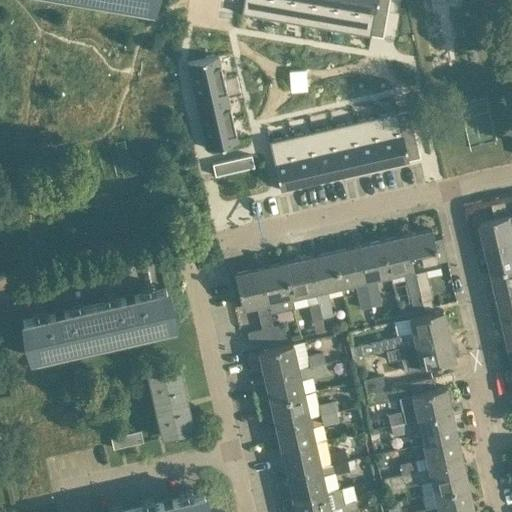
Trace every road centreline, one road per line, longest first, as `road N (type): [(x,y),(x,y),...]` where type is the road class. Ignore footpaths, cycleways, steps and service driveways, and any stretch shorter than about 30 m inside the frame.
road 1 (residential): [(496,511),(476,416),(493,375),(449,190)]
road 2 (residential): [(190,247),(449,190)]
road 3 (residential): [(233,451),(190,247)]
road 4 (residential): [(51,496),(233,451)]
road 5 (residential): [(14,282),(190,247)]
